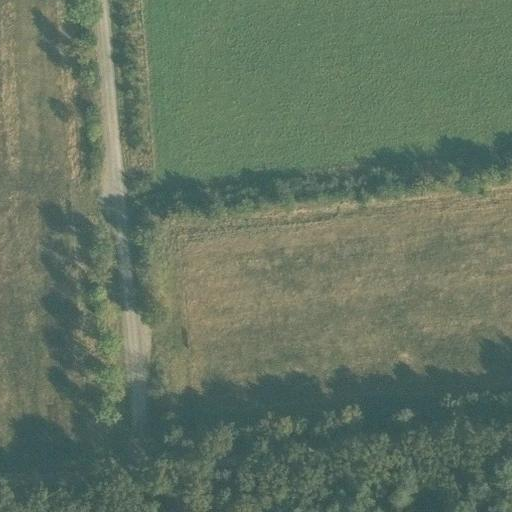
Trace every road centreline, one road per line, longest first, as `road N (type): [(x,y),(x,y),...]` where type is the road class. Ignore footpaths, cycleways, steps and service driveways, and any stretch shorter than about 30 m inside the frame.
road 1 (track): [(97,0),(146,466)]
road 2 (track): [(146,466),(511,422)]
road 3 (track): [(0,484),(146,466)]
